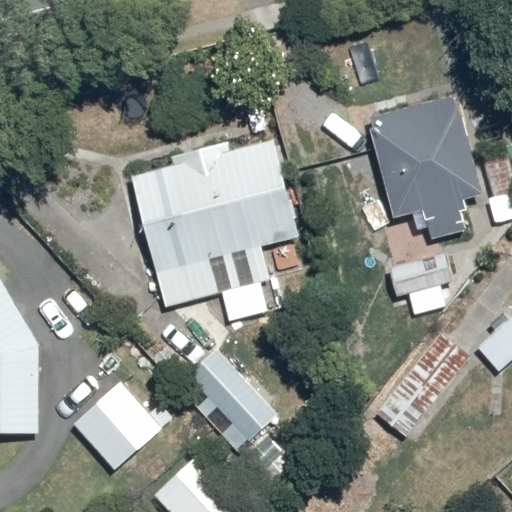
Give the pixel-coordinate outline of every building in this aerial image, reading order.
[(485,225),(477,195),(493,192),(467,86),(374,109),(401,220),(421,215),(425,234),(438,230),(440,236),(485,225)] [(206,160),(144,173),(173,310),(288,285),(280,246),(310,240),(288,138),(244,147),(242,138),(203,146),(206,160)] [(467,299),(450,243),(391,261),(407,316),(467,299)] [(49,341),(4,267),(0,269),(0,435),(49,436),(49,341)] [(511,320),(484,346),(510,375),(511,373),(511,320)] [(282,414),(222,341),(182,374),(242,447),(282,414)] [(165,426),(121,375),(74,416),(118,467),(165,426)] [(266,511),(208,447),(158,491),(176,511),(266,511)]
